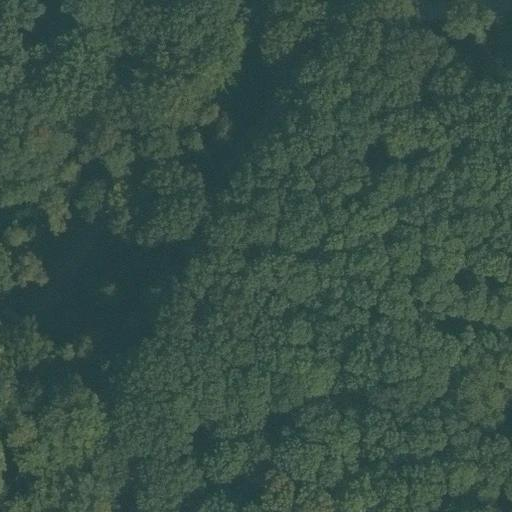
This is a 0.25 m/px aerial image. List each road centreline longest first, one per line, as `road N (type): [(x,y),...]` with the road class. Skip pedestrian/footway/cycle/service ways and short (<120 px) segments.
road 1 (residential): [(347,21),(75,511)]
road 2 (residential): [(511,4),(347,21)]
